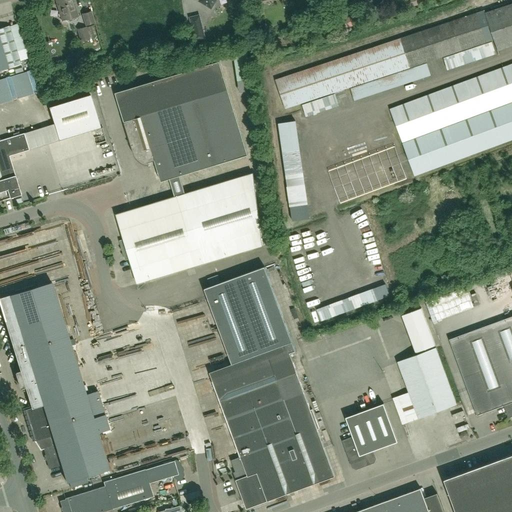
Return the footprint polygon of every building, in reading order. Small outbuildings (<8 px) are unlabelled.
[(55,0),(62,21),(78,16),(73,0),(55,0)] [(511,3),(485,12),(494,40),(498,51),(511,46),(511,3)] [(494,40),(485,12),(484,10),(401,38),(275,80),(285,110),(411,68),(494,40)] [(85,25),(94,23),(91,11),(82,14),(85,25)] [(346,16),(347,19),(342,20),(344,26),(349,24),(350,27),(357,25),(354,14),(346,16)] [(205,38),(199,15),(190,17),(196,40),(205,38)] [(9,26),(0,28),(0,70),(9,68),(21,64),(9,26)] [(92,26),(87,28),(86,27),(77,29),(80,42),(90,40),(89,37),(94,36),(92,26)] [(239,52),(240,78),(248,78),(247,52),(239,52)] [(155,160),(161,181),(219,164),(247,155),(219,61),(133,87),(141,116),(124,121),(133,153),(136,157),(139,161),(144,164),(149,165),(149,162),(155,160)] [(402,143),(511,102),(511,63),(389,108),(402,143)] [(35,69),(0,78),(0,103),(41,93),(35,69)] [(49,107),(54,124),(59,140),(100,128),(90,95),(49,107)] [(511,140),(511,102),(402,143),(415,176),(511,140)] [(337,116),(360,197),(373,194),(349,113),(337,116)] [(283,121),(289,187),(307,185),(301,119),(283,121)] [(9,156),(27,150),(22,134),(0,140),(0,200),(21,194),(9,156)] [(263,245),(253,173),(184,194),(181,187),(153,196),(155,203),(116,214),(124,239),(120,241),(126,259),(129,258),(137,283),(263,245)] [(339,207),(351,203),(344,175),(331,179),(339,207)] [(65,275),(90,268),(81,236),(32,250),(29,241),(19,244),(18,240),(0,244),(0,276),(3,286),(63,269),(65,275)] [(292,342),(265,267),(204,289),(232,364),(292,342)] [(86,395),(65,327),(51,282),(0,297),(0,304),(12,343),(16,356),(20,371),(17,372),(22,388),(25,387),(32,408),(41,405),(50,436),(34,440),(40,450),(44,449),(50,467),(59,464),(64,482),(106,469),(91,419),(105,415),(97,391),(86,395)] [(436,320),(459,314),(454,294),(431,300),(436,320)] [(461,311),(462,317),(481,312),(479,306),(461,311)] [(511,316),(449,339),(477,415),(505,405),(509,416),(511,414),(511,316)] [(457,404),(436,348),(398,362),(419,418),(457,404)] [(335,476),(290,352),(213,381),(241,457),(231,460),(238,479),(236,480),(246,509),(335,476)] [(412,440),(423,437),(407,390),(396,393),(412,440)] [(372,451),(398,442),(384,404),(346,417),(353,438),(344,441),(353,467),(356,468),(374,462),(375,459),(372,451)] [(455,409),(460,421),(472,416),(467,404),(455,409)] [(421,451),(425,456),(431,449),(427,445),(421,451)] [(511,511),(511,454),(444,480),(455,511),(511,511)] [(153,496),(149,483),(173,476),(174,478),(177,480),(181,479),(183,475),(179,462),(176,460),(145,469),(118,477),(126,505),(153,496)] [(103,482),(104,486),(65,498),(65,499),(60,501),(63,511),(102,511),(126,505),(118,477),(103,482)] [(383,502),(355,511),(429,511),(421,488),(383,502)]
